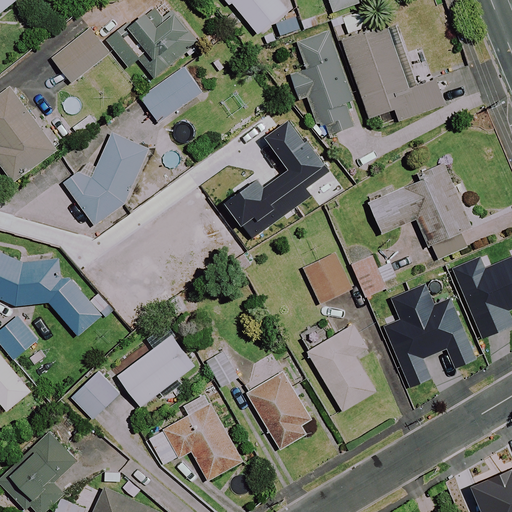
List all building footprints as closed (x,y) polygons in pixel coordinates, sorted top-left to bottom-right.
[(0,0),(0,15),(21,0),(0,0)] [(284,0),(225,0),(231,6),(234,3),(259,35),(291,10),(284,0)] [(329,0),(334,12),(371,0),(329,0)] [(165,19),(157,8),(131,28),(112,43),(129,66),(140,58),(156,79),(200,46),(174,12),(165,19)] [(389,25),(372,31),(364,8),(332,19),(341,47),(346,45),(371,118),(397,109),(401,121),(447,105),(437,77),(428,81),(423,66),(405,72),(389,25)] [(114,53),(95,28),(55,59),(74,83),(114,53)] [(353,102),(332,31),(299,41),(308,71),(294,75),(301,100),(310,98),(319,126),(326,124),(329,136),(356,128),(348,104),(353,102)] [(206,93),(183,65),(142,98),(164,126),(206,93)] [(0,161),(17,186),(61,155),(56,148),(73,136),(55,109),(38,121),(14,87),(0,96),(0,161)] [(91,115),(73,126),(81,139),(99,127),(91,115)] [(309,149),(287,120),(264,139),(285,167),(309,149)] [(151,150),(115,134),(94,180),(82,174),(68,184),(96,225),(122,211),(151,150)] [(167,143),(165,143),(163,144),(161,145),(159,146),(158,148),(156,149),(155,151),(155,153),(155,156),(155,158),(155,160),(156,162),(157,164),(159,165),(161,166),(163,167),(165,168),(167,168),(169,168),(171,167),(173,167),(175,165),(176,164),(178,162),(179,160),(179,158),(179,156),(179,154),(179,152),(178,150),(177,148),(175,146),(173,145),(171,144),(169,143),(167,143)] [(475,228),(447,165),(369,200),(384,234),(418,218),(436,259),(467,246),(461,233),(475,228)] [(265,217),(235,168),(202,188),(216,210),(190,226),(207,253),(265,217)] [(102,229),(78,221),(74,232),(99,240),(102,229)] [(65,271),(64,258),(27,264),(0,251),(0,297),(18,306),(51,303),(81,336),(112,308),(100,294),(92,302),(65,271)] [(355,289),(339,253),(306,269),(322,304),(355,289)] [(511,284),(511,275),(499,253),(436,290),(465,338),(505,315),(493,296),(511,284)] [(377,268),(373,257),(354,264),(367,297),(388,289),(385,282),(398,277),(392,262),(377,268)] [(169,289),(148,265),(111,298),(132,322),(169,289)] [(456,342),(436,307),(405,325),(425,359),(456,342)] [(40,340),(20,315),(0,331),(0,339),(15,359),(40,340)] [(369,349),(355,325),(328,341),(319,325),(300,336),(345,411),(379,391),(358,355),(369,349)] [(198,365),(173,331),(149,339),(156,349),(120,376),(143,406),(198,365)] [(242,377),(224,343),(205,353),(223,387),(242,377)] [(0,400),(9,411),(33,391),(0,351),(0,400)] [(312,419),(286,372),(249,392),(281,450),(306,436),(300,425),(312,419)] [(121,397),(99,373),(73,397),(95,420),(121,397)] [(245,461),(207,394),(186,406),(191,415),(151,437),(166,465),(193,450),(210,481),(245,461)] [(0,476),(0,479),(27,511),(32,507),(36,511),(49,511),(70,494),(61,483),(77,469),(71,462),(78,456),(55,429),(43,440),(9,469),(0,476)] [(511,474),(487,483),(496,509),(511,503),(511,474)] [(98,511),(162,511),(109,488),(98,511)] [(81,511),(61,502),(56,511),(81,511)]
